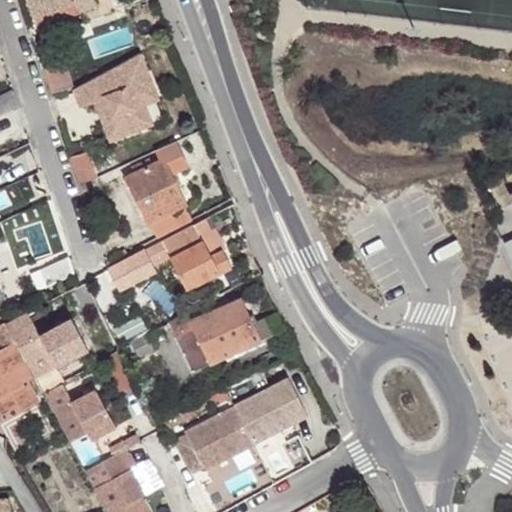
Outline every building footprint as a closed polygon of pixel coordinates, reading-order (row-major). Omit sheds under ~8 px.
[(27,0),(34,18),(77,3),(76,0),(27,0)] [(34,18),(38,29),(81,13),(77,3),(34,18)] [(155,86),(141,52),(74,90),(81,107),(95,102),(100,114),(104,112),(106,119),(103,120),(111,140),(142,128),(134,107),(139,92),(155,86)] [(64,58),(43,65),(52,93),(73,86),(64,58)] [(139,92),(134,107),(142,128),(153,123),(144,103),(159,96),(155,86),(139,92)] [(12,90),(0,95),(0,116),(18,108),(12,90)] [(174,141),(157,149),(162,159),(164,159),(171,174),(187,166),(174,141)] [(88,152),(71,157),(80,184),(97,177),(88,152)] [(162,159),(126,177),(149,224),(186,206),(171,174),(164,159),(162,159)] [(186,206),(149,224),(156,238),(192,219),(186,206)] [(193,225),(211,257),(223,250),(226,249),(218,232),(213,223),(210,216),(193,225)] [(170,255),(172,258),(171,258),(188,290),(220,273),(232,267),(223,250),(211,257),(193,225),(163,240),(170,255)] [(170,255),(163,240),(145,249),(153,264),(170,255)] [(144,251),(108,269),(120,291),(155,272),(144,251)] [(39,270),(45,287),(74,275),(68,257),(39,270)] [(45,287),(39,270),(30,274),(36,291),(45,287)] [(249,316),(242,299),(191,321),(187,314),(169,322),(193,371),(210,364),(261,341),(249,316)] [(27,311),(5,323),(10,333),(18,347),(35,377),(35,378),(57,367),(57,368),(89,350),(71,318),(40,335),(27,311)] [(253,314),(249,316),(261,341),(285,330),(277,311),(257,321),(253,314)] [(5,323),(4,323),(0,324),(0,398),(6,395),(14,408),(17,412),(40,400),(29,380),(35,377),(18,347),(10,333),(5,323)] [(170,343),(162,326),(146,334),(155,351),(170,343)] [(154,351),(145,334),(130,342),(139,359),(154,351)] [(289,377),(234,406),(254,443),(308,414),(289,377)] [(62,384),(44,393),(70,442),(87,434),(91,440),(114,428),(95,391),(71,402),(62,384)] [(0,414),(1,416),(14,408),(6,395),(0,398),(0,414)] [(206,469),(254,443),(234,406),(186,432),(187,434),(204,467),(206,469)] [(204,467),(187,434),(175,441),(192,473),(204,467)] [(72,448),(82,461),(95,451),(85,439),(72,448)] [(119,453),(85,471),(106,511),(148,511),(141,498),(143,496),(130,470),(128,471),(119,453)] [(145,461),(135,468),(156,472),(152,463),(145,461)] [(0,511),(11,511),(10,499),(0,500),(0,511)]
